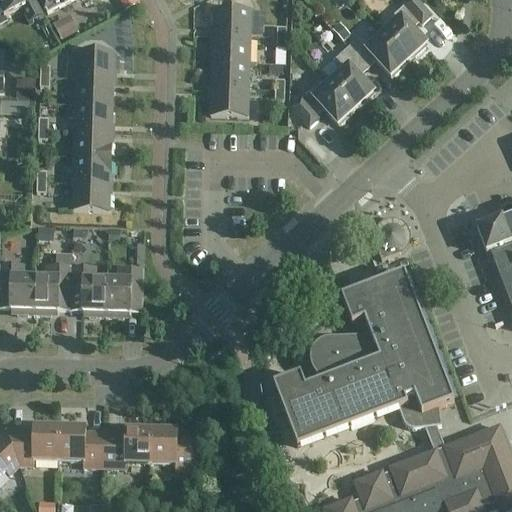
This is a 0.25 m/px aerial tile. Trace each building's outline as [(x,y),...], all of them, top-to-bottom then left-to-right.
[(0,0),(0,14),(4,21),(20,12),(28,26),(43,18),(32,0),(0,0)] [(38,0),(47,16),(77,0),(82,2),(85,0),(38,0)] [(393,29),(384,37),(408,64),(426,48),(407,27),(415,20),(422,28),(431,20),(414,1),(390,24),(393,29)] [(213,40),(251,41),(251,14),(213,12),(213,40)] [(71,19),(53,27),(61,44),(79,35),(71,19)] [(277,42),(286,42),(286,31),(277,31),(277,42)] [(363,37),(348,51),(365,69),(373,61),(390,80),(408,64),(384,37),(375,45),(363,37)] [(212,66),(250,67),(251,41),(213,40),(212,66)] [(286,42),(277,42),(276,52),(286,52),(286,42)] [(340,77),(331,86),(355,112),(373,96),(356,77),(365,69),(348,51),(332,64),(340,77)] [(76,81),(113,83),(114,55),(76,54),(76,81)] [(211,93),(249,94),(250,67),(212,66),(211,93)] [(40,80),(49,81),(49,70),(40,69),(40,80)] [(49,81),(40,80),(40,91),(48,91),(49,81)] [(16,103),(34,104),(35,81),(17,81),(16,103)] [(113,83),(76,81),(75,108),(112,109),(113,83)] [(275,94),(284,95),(285,84),(275,84),(275,94)] [(337,128),(355,112),(331,86),(323,93),(317,90),(292,113),(309,131),(318,123),(311,115),(319,108),(337,128)] [(249,94),(211,93),(210,120),(248,121),(249,94)] [(284,95),(275,94),(275,105),(284,105),(284,95)] [(0,118),(16,118),(29,119),(30,105),(17,105),(1,104),(0,118)] [(112,109),(75,108),(74,134),(111,135),(112,109)] [(359,133),(377,117),(369,109),(352,124),(359,133)] [(8,125),(13,141),(24,138),(20,122),(8,125)] [(38,133),(47,133),(47,123),(39,122),(38,133)] [(47,133),(38,133),(38,143),(47,144),(47,133)] [(111,135),(74,134),(73,160),(111,162),(111,135)] [(111,162),(73,160),(72,187),(110,188),(111,162)] [(37,186),(46,186),(46,175),(37,175),(37,186)] [(46,186),(37,186),(36,196),(45,197),(46,186)] [(110,188),(72,187),(71,214),(109,215),(110,188)] [(511,208),(508,209),(505,210),(502,212),(500,215),(499,218),(499,221),(499,223),(476,231),(511,323),(511,208)] [(404,246),(405,241),(404,236),(402,231),(397,228),(392,227),(387,228),(383,231),(380,235),(378,240),(379,245),(375,247),(381,264),(399,257),(397,253),(401,250),(404,246)] [(38,244),(49,244),(49,231),(39,231),(38,244)] [(120,241),(120,233),(109,233),(108,241),(120,241)] [(142,316),(145,272),(146,249),(137,248),(136,269),(139,269),(139,272),(133,271),(117,271),(117,283),(107,283),(106,321),(121,321),(121,316),(130,316),(130,315),(142,316)] [(17,318),(34,319),(35,281),(25,280),(25,269),(0,268),(0,312),(17,313),(17,318)] [(49,314),(70,315),(71,270),(46,270),(45,281),(35,281),(34,319),(49,319),(49,314)] [(89,320),(106,321),(107,283),(96,283),(97,271),(71,270),(70,315),(90,315),(89,320)] [(413,434),(416,434),(424,433),(427,441),(438,437),(430,416),(454,407),(404,278),(361,294),(357,283),(356,283),(342,302),(341,302),(351,329),(353,329),(359,343),(329,346),(325,347),(321,349),(317,352),(314,355),(313,360),(312,364),(312,369),(313,373),(315,376),(273,392),(296,451),(397,412),(403,427),(403,428),(405,430),(406,431),(407,432),(410,433),(413,434)] [(58,466),(59,429),(34,428),(34,433),(5,432),(20,471),(33,472),(33,465),(58,466)] [(59,429),(58,466),(84,467),(84,473),(104,474),(105,435),(85,435),(85,430),(59,429)] [(150,469),(151,431),(126,431),(126,436),(105,435),(104,474),(125,474),(125,468),(150,469)] [(151,431),(150,469),(175,470),(175,477),(197,477),(198,439),(177,438),(177,432),(151,431)] [(0,481),(6,476),(10,480),(20,471),(5,432),(0,437),(0,481)] [(438,437),(427,441),(433,457),(389,474),(390,477),(383,480),(382,477),(353,488),(359,504),(352,507),(351,504),(330,511),(511,511),(511,475),(511,476),(508,467),(511,466),(499,432),(445,453),(438,437)] [(221,511),(222,494),(210,494),(209,511),(221,511)]
